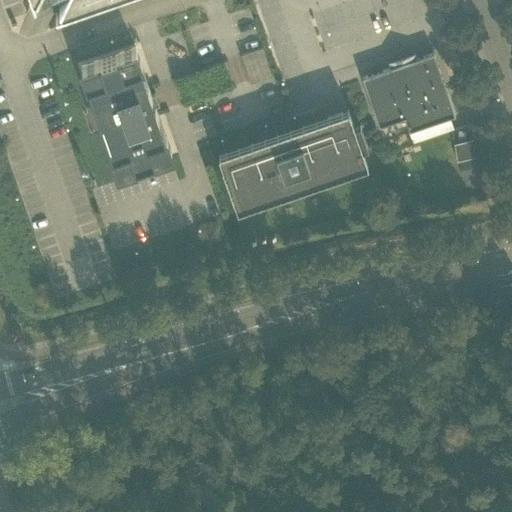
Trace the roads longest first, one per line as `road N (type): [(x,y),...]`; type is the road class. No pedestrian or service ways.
road 1 (tertiary): [(0,422),(265,323)]
road 2 (tertiary): [(265,323),(0,385)]
road 3 (tertiary): [(265,323),(511,269)]
road 4 (unclassified): [(8,60),(180,0)]
